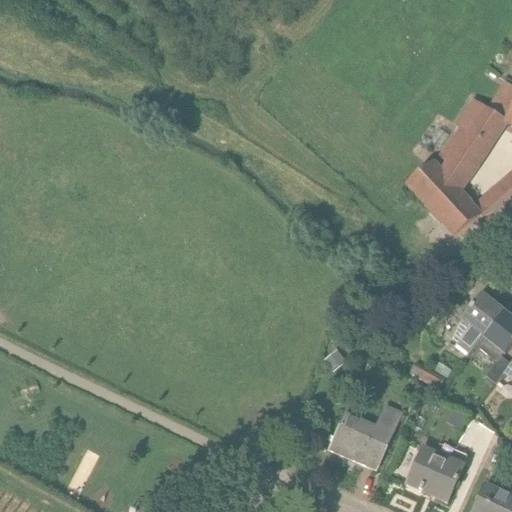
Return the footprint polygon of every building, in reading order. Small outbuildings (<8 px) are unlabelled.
[(508,127),(511,129),(511,109),(505,120),(487,111),(470,137),(458,129),(446,146),(478,170),(508,127)] [(435,161),(463,192),(478,170),(446,146),(435,161)] [(406,185),(453,237),(454,238),(479,218),(481,220),(484,217),(482,216),(473,205),(463,192),(435,161),(434,162),(406,185)] [(482,216),(484,217),(511,192),(511,172),(473,205),(482,216)] [(466,359),(476,348),(476,347),(502,314),(480,296),(460,322),(469,329),(453,349),(466,359)] [(511,346),(511,321),(502,314),(476,347),(476,348),(496,364),(485,377),(496,386),(504,376),(503,375),(511,364),(511,362),(510,366),(500,358),(503,355),(504,356),(511,346)] [(366,337),(380,338),(381,325),(380,325),(368,324),(366,337)] [(346,364),(337,352),(323,363),(332,374),(346,364)] [(406,373),(439,391),(445,381),(411,363),(406,373)] [(511,364),(503,375),(504,376),(511,382),(511,364)] [(346,417),(330,453),(348,461),(350,456),(378,469),(393,434),(392,434),(401,414),(385,407),(375,430),(346,417)] [(432,498),(447,505),(465,466),(423,447),(405,486),(420,492),(417,499),(429,504),(432,498)] [(474,511),(511,511),(511,498),(486,487),(474,511)]
